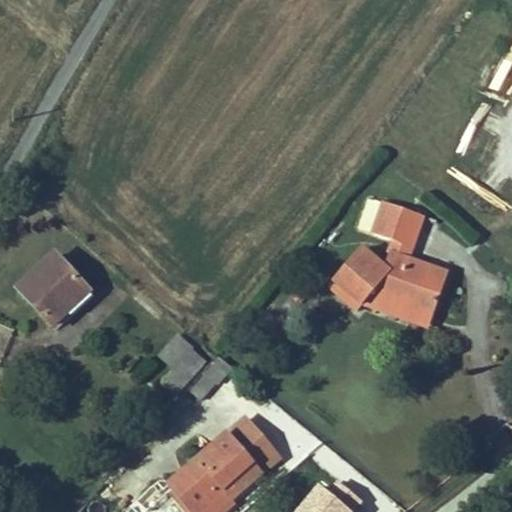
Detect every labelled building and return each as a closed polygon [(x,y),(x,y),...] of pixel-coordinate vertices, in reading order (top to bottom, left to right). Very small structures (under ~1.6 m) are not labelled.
[(464,291),(422,273),(440,231),(402,215),(390,245),(410,254),(399,280),(378,258),(343,295),(370,322),(376,315),(383,308),(446,334),(464,291)] [(65,263),(26,298),(53,328),(71,312),(67,308),(88,290),(65,263)] [(99,302),(88,290),(67,308),(71,312),(78,321),(99,302)] [(442,343),(446,334),(383,308),(376,315),(442,343)] [(176,333),(158,356),(174,368),(162,385),(178,398),(209,358),(176,333)] [(201,399),(233,370),(220,356),(188,384),(201,399)] [(176,492),(191,511),(234,511),(270,484),(237,443),(176,492)]
